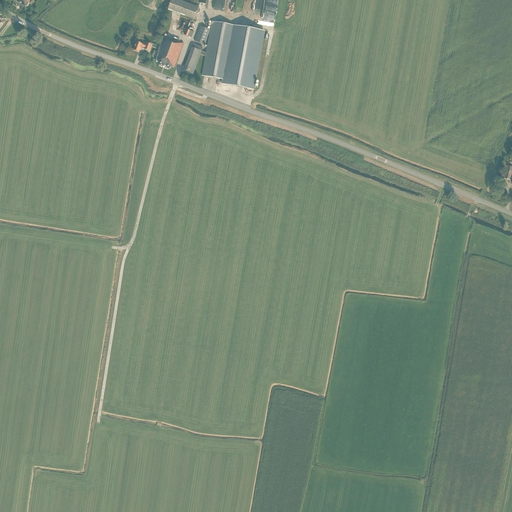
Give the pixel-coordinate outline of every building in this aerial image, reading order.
[(194,19),(198,7),(178,0),(171,0),(168,9),(194,19)] [(215,0),(214,8),(222,9),(223,0),(215,0)] [(207,49),(205,56),(202,76),(223,79),(222,84),(254,90),(265,31),(212,22),(207,49)] [(195,41),(204,45),(210,30),(200,26),(195,41)] [(184,35),(191,38),(193,32),(187,29),(184,35)] [(169,39),(163,37),(157,52),(159,52),(156,61),(160,62),(159,65),(169,69),(170,66),(174,68),(183,43),(179,42),(180,39),(177,38),(176,41),(170,38),(169,39)] [(141,49),(142,47),(145,48),(145,49),(149,51),(151,45),(147,43),(146,45),(143,44),(142,45),(136,42),(133,51),(139,53),(140,49),(141,49)] [(205,56),(207,49),(203,48),(193,44),(185,66),(184,66),(182,70),(193,74),(194,70),(200,55),(205,56)] [(504,179),(510,180),(511,170),(511,167),(504,166),(501,178),(505,179),(504,179)]
